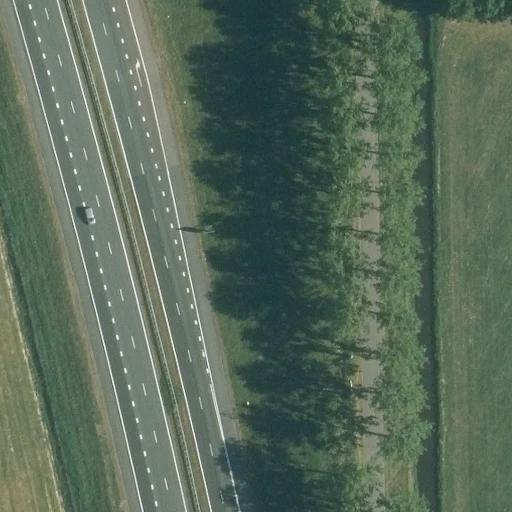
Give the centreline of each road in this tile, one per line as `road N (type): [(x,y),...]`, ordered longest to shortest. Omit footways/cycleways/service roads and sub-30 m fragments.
road 1 (motorway): [(43,0),(172,511)]
road 2 (motorway): [(226,511),(97,0)]
road 3 (unclassified): [(374,511),(363,0)]
